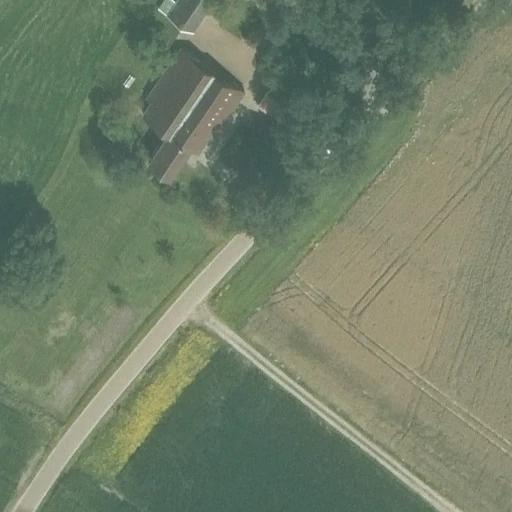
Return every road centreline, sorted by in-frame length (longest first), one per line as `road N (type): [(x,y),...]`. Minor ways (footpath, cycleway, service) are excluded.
road 1 (unclassified): [(26,511),(116,385),(350,128),(369,86),(367,0)]
road 2 (track): [(189,305),(445,511)]
road 3 (track): [(491,0),(364,103)]
